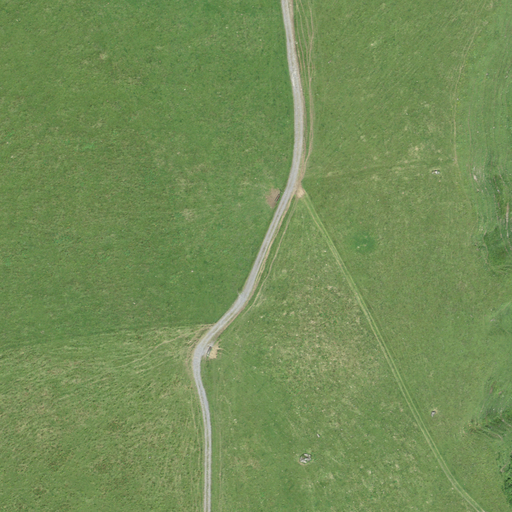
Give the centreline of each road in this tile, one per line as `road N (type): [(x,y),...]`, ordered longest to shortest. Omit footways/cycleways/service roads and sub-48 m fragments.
road 1 (track): [(293,179),(451,477),(481,511)]
road 2 (track): [(293,179),(241,300),(199,350),(208,511)]
road 3 (track): [(285,0),(299,109),(293,179)]
